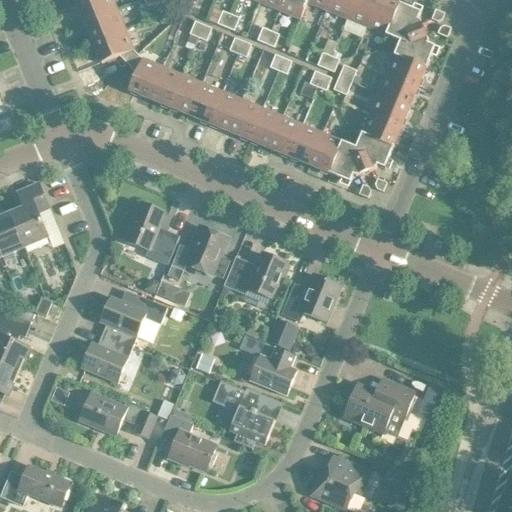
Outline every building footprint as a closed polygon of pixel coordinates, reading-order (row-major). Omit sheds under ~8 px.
[(116,10),(111,0),(84,0),(76,3),(84,23),(116,10)] [(194,0),(184,0),(180,10),(189,13),(194,0)] [(260,0),(259,3),(279,11),(283,0),(260,0)] [(300,20),(307,3),(306,3),(307,0),(283,0),(279,11),(300,20)] [(307,0),(306,3),(307,3),(326,11),(330,0),(307,0)] [(330,0),(326,11),(346,19),(354,0),(330,0)] [(354,0),(346,19),(366,28),(377,0),(354,0)] [(377,0),(366,28),(386,36),(399,4),(390,0),(377,0)] [(399,42),(394,55),(426,68),(434,47),(427,44),(428,41),(420,21),(417,20),(420,12),(399,4),(386,36),(399,42)] [(124,30),(116,10),(84,23),(92,43),(124,30)] [(444,14),(435,10),(431,20),(437,22),(442,21),(444,14)] [(217,25),(225,28),(231,15),(222,12),(217,25)] [(233,32),(239,19),(231,15),(225,28),(233,32)] [(203,26),(194,22),(189,35),(198,38),(203,26)] [(203,26),(198,38),(206,42),(211,29),(203,26)] [(447,38),(451,29),(444,26),(440,28),(437,34),(447,38)] [(265,45),(271,32),(262,28),(257,41),(265,45)] [(133,51),(124,30),(92,43),(101,64),(119,57),(127,65),(137,55),(133,51)] [(273,48),(279,35),(271,32),(265,45),(273,48)] [(243,42),(234,38),(229,51),(238,55),(243,42)] [(251,45),(243,42),(238,55),(245,58),(251,45)] [(317,66),(325,70),(330,57),(322,53),(317,66)] [(141,59),(137,55),(127,65),(135,73),(128,91),(149,100),(162,68),(141,59)] [(277,72),(283,59),(275,55),(269,68),(277,72)] [(394,55),(385,75),(418,88),(426,68),(394,55)] [(330,57),(325,70),(333,73),(339,60),(330,57)] [(277,72),(286,75),(291,62),(283,59),(277,72)] [(344,81),(349,68),(343,66),(338,78),(344,81)] [(182,76),(162,68),(149,100),(169,108),(182,76)] [(351,84),(356,71),(349,68),(344,81),(351,84)] [(309,85),(317,88),(323,75),(314,72),(309,85)] [(323,75),(317,88),(326,92),(331,79),(323,75)] [(385,75),(377,96),(409,108),(418,88),(385,75)] [(189,116),(202,84),(182,76),(169,108),(189,116)] [(344,81),(338,78),(333,91),(339,93),(344,81)] [(351,84),(344,81),(339,93),(346,96),(351,84)] [(209,125),(222,93),(202,84),(189,116),(209,125)] [(222,93),(209,125),(229,133),(242,101),(222,93)] [(369,114),(401,128),(409,108),(377,96),(369,114)] [(242,101),(229,133),(249,141),(262,109),(242,101)] [(262,109),(249,141),(269,150),(282,117),(262,109)] [(401,128),(369,114),(361,134),(393,148),(401,128)] [(302,126),(282,117),(269,150),(289,158),(302,126)] [(322,134),(302,126),(289,158),(309,166),(322,134)] [(342,142),(322,134),(309,166),(329,174),(342,142)] [(355,148),(342,142),(329,174),(350,183),(353,176),(355,177),(376,168),(377,166),(384,169),(393,148),(361,134),(355,148)] [(376,190),(383,193),(387,183),(377,179),(374,185),(376,190)] [(23,209),(10,215),(24,248),(48,238),(52,248),(63,243),(38,185),(17,194),(23,209)] [(362,185),(358,195),(368,199),(370,192),(368,188),(362,185)] [(125,241),(148,251),(145,257),(167,266),(177,241),(156,232),(164,214),(140,204),(125,241)] [(0,257),(0,258),(24,248),(10,215),(0,219),(0,257)] [(191,250),(185,264),(186,265),(212,275),(222,279),(229,262),(219,258),(227,240),(200,229),(191,250)] [(234,262),(223,287),(245,296),(248,290),(271,299),(285,264),(261,254),(255,270),(234,262)] [(179,282),(183,272),(171,267),(167,277),(179,282)] [(341,287),(312,275),(307,289),(294,284),(281,315),(299,323),(303,314),(326,323),(341,287)] [(102,336),(132,349),(145,319),(158,324),(165,308),(123,291),(119,302),(110,298),(100,323),(106,325),(102,336)] [(52,303),(45,300),(41,298),(35,313),(45,318),(52,303)] [(0,365),(18,373),(28,349),(3,338),(6,331),(19,336),(25,321),(5,313),(0,315),(0,365)] [(268,341),(287,348),(294,330),(275,323),(268,341)] [(117,384),(132,349),(102,336),(97,347),(91,344),(81,369),(117,384)] [(250,381),(286,396),(296,372),(291,369),(295,358),(243,336),(238,349),(259,358),(250,381)] [(18,373),(0,365),(0,393),(8,396),(18,373)] [(414,396),(378,381),(373,394),(356,387),(342,419),(383,435),(390,417),(403,422),(414,396)] [(212,403),(237,413),(229,431),(236,434),(233,442),(252,450),(255,442),(264,446),(282,404),(246,390),(245,393),(220,383),(212,403)] [(115,437),(124,417),(138,423),(134,434),(147,440),(156,417),(125,404),(124,407),(91,394),(79,422),(115,437)] [(175,441),(168,459),(180,464),(181,462),(205,472),(216,447),(189,435),(193,425),(170,416),(162,435),(175,441)] [(370,473),(339,460),(333,457),(326,474),(329,475),(326,481),(318,477),(310,496),(346,511),(353,493),(360,496),(370,473)] [(28,467),(24,478),(10,472),(0,496),(0,498),(22,507),(28,494),(60,508),(70,484),(28,467)] [(123,511),(126,507),(96,495),(88,511),(123,511)]
